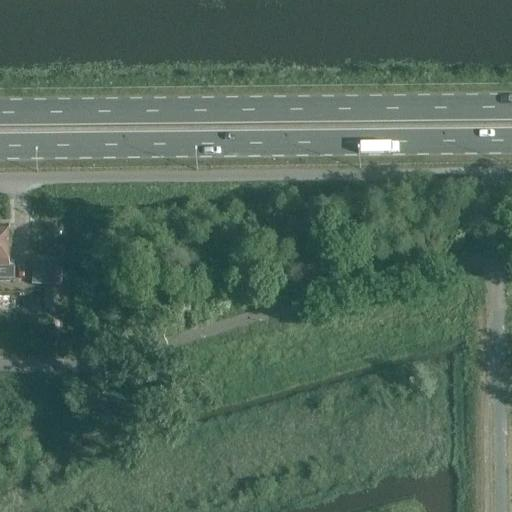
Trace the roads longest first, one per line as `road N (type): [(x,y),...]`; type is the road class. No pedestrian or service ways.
road 1 (primary): [(511,107),(0,113)]
road 2 (primary): [(0,145),(511,140)]
